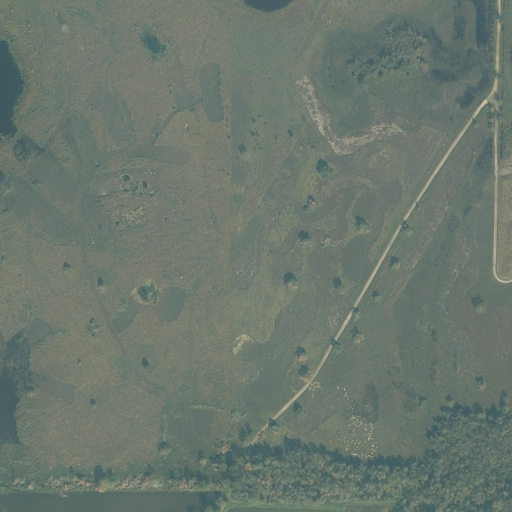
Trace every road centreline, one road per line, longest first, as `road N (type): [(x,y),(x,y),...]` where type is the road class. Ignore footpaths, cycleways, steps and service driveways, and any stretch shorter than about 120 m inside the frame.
road 1 (track): [(218,511),(268,419),(306,387),(495,86)]
road 2 (track): [(495,86),(494,274),(511,278)]
